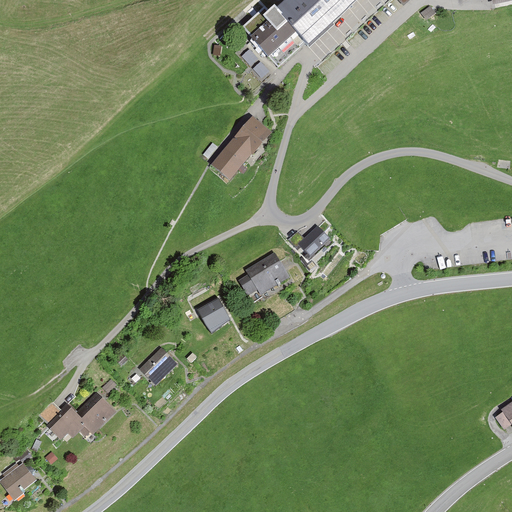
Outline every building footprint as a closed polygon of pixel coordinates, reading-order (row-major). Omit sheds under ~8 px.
[(271,2),(242,28),(271,59),(299,34),(309,45),(359,0),(289,0),(278,10),(271,2)] [(436,14),(431,7),(421,14),(426,21),(436,14)] [(252,119),(211,169),(227,182),(268,133),(252,119)] [(333,243),(318,228),(301,246),(309,254),(306,257),(310,261),(325,246),(328,248),(333,243)] [(299,243),(305,233),(297,229),(292,238),(299,243)] [(243,277),(234,281),(242,295),(251,290),(253,295),(285,278),(272,255),(240,272),(243,277)] [(229,318),(218,299),(200,309),(211,328),(229,318)] [(172,368),(160,353),(137,371),(150,388),(160,381),(158,379),(172,368)] [(48,425),(42,431),(53,442),(61,435),(66,440),(75,431),(83,439),(110,413),(102,405),(93,396),(72,417),(64,409),(61,412),(48,425)] [(501,414),(494,419),(502,431),(508,427),(511,433),(511,401),(498,410),(501,414)] [(58,408),(53,403),(39,416),(48,425),(61,412),(58,408)] [(57,459),(52,454),(46,459),(51,465),(57,459)] [(8,479),(2,482),(15,500),(21,495),(20,493),(34,482),(30,477),(23,466),(19,469),(16,466),(5,475),(8,479)]
